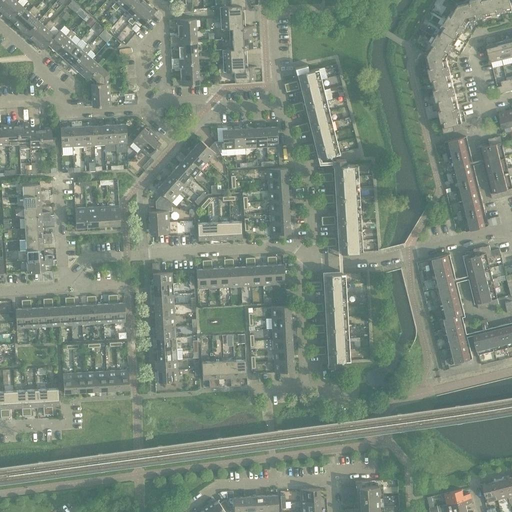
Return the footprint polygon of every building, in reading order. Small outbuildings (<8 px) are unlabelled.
[(0,0),(0,10),(3,13),(14,0),(15,0),(17,2),(18,0),(0,0)] [(15,0),(14,0),(3,13),(11,21),(23,7),(17,2),(15,0)] [(121,0),(119,3),(121,5),(127,10),(136,0),(121,0)] [(143,0),(136,0),(127,10),(133,15),(130,18),(135,22),(137,20),(135,17),(147,4),(143,0)] [(223,6),(223,7),(223,17),(224,29),(232,29),(233,39),(252,38),(252,26),(242,27),(242,16),(241,9),(251,9),(250,0),(230,0),(231,6),(223,6)] [(511,0),(476,0),(458,4),(428,54),(440,104),(438,105),(441,116),(443,116),(447,131),(460,128),(459,123),(463,122),(456,93),(458,93),(456,86),(454,86),(451,72),(453,72),(451,65),(449,65),(447,57),(451,51),(453,52),(457,46),(454,45),(462,32),(464,33),(468,27),(466,26),(470,20),(478,18),(478,20),(485,18),(485,16),(511,9),(511,0)] [(147,4),(135,17),(137,20),(143,25),(156,11),(147,4)] [(192,4),(180,5),(181,13),(192,12),(192,9),(192,4)] [(77,5),(72,10),(76,13),(80,8),(77,5)] [(23,7),(11,21),(19,28),(31,14),(34,16),(36,13),(31,9),(29,12),(23,7)] [(31,14),(19,28),(27,35),(39,21),(34,16),(31,14)] [(91,17),(87,22),(92,26),(96,22),(91,17)] [(196,19),(177,20),(178,31),(196,30),(196,19)] [(39,21),(27,35),(35,42),(47,28),(50,30),(52,28),(47,23),(45,26),(39,21)] [(47,28),(35,42),(43,50),(48,44),(55,35),(50,30),(47,28)] [(48,44),(56,51),(68,38),(66,35),(60,30),(55,35),(48,44)] [(196,30),(178,31),(179,42),(197,41),(196,30)] [(68,38),(56,51),(64,59),(76,45),(71,40),(73,37),(68,33),(66,35),(68,38)] [(225,49),(225,50),(226,61),(244,60),(244,49),(253,49),(252,38),(233,39),(233,49),(225,49)] [(511,54),(508,40),(498,42),(502,59),(511,56),(511,54)] [(197,41),(179,42),(179,52),(198,52),(197,41)] [(502,59),(498,42),(487,45),(491,62),(502,59)] [(76,45),(64,59),(72,66),(84,52),(87,54),(89,51),(84,47),(82,50),(76,45)] [(84,52),(72,66),(80,73),(92,59),(87,54),(84,52)] [(198,52),(179,52),(180,63),(198,62),(198,52)] [(92,59),(80,73),(88,80),(92,76),(101,66),(106,61),(103,58),(98,64),(92,59)] [(244,60),(226,61),(226,72),(234,72),(235,82),(255,81),(254,67),(245,67),(244,60)] [(180,70),(180,74),(199,73),(198,62),(180,63),(177,63),(172,64),(172,69),(176,68),(176,71),(180,70)] [(307,65),(295,68),(297,74),(300,73),(302,84),(321,79),(319,68),(309,71),(307,65)] [(91,84),(92,95),(110,94),(109,74),(101,66),(92,76),(96,80),(97,84),(91,84)] [(199,84),(199,73),(180,74),(181,80),(173,80),(173,86),(199,84)] [(321,79),(302,84),(305,94),(324,90),(321,79)] [(324,90),(305,94),(308,105),(327,100),(324,90)] [(137,93),(125,94),(125,105),(137,104),(137,93)] [(110,94),(92,95),(92,107),(111,106),(110,94)] [(327,100),(308,105),(310,115),(329,111),(327,100)] [(511,124),(511,109),(499,113),(503,127),(511,124)] [(329,111),(310,115),(313,126),(332,121),(329,111)] [(438,111),(427,113),(429,119),(439,117),(438,111)] [(332,121),(313,126),(315,136),(334,132),(332,121)] [(22,126),(18,127),(19,144),(20,149),(42,148),(41,130),(37,131),(36,129),(30,129),(30,124),(22,125),(22,126)] [(115,124),(104,125),(105,145),(116,144),(115,124)] [(126,124),(115,124),(116,144),(127,143),(126,124)] [(14,125),(8,126),(9,145),(19,144),(18,127),(14,127),(14,125)] [(104,125),(93,126),(94,145),(105,145),(104,125)] [(0,145),(9,145),(8,126),(1,126),(1,128),(0,127),(0,145)] [(83,126),(72,127),(73,147),(84,146),(83,126)] [(93,126),(83,126),(84,146),(94,145),(93,126)] [(73,147),(72,127),(60,128),(62,147),(73,147)] [(266,127),(255,128),(256,147),(267,147),(266,127)] [(277,127),(266,127),(267,147),(278,146),(277,127)] [(45,130),(41,130),(42,148),(53,147),(52,128),(45,129),(45,130)] [(129,137),(142,148),(154,134),(149,130),(148,131),(145,128),(136,137),(132,133),(129,137)] [(244,128),(234,129),(235,149),(245,148),(244,128)] [(255,128),(244,128),(245,148),(256,147),(255,128)] [(223,141),(215,142),(220,153),(224,152),(225,152),(226,151),(226,150),(227,149),(235,149),(234,129),(222,130),(223,141)] [(334,132),(315,136),(318,147),(337,142),(334,132)] [(154,134),(142,148),(152,157),(155,160),(163,151),(158,147),(162,143),(158,140),(159,139),(154,134)] [(488,139),(490,145),(502,142),(500,136),(488,139)] [(443,154),(444,158),(471,152),(467,137),(445,142),(448,153),(443,154)] [(201,140),(193,149),(208,162),(215,153),(217,155),(220,153),(215,142),(209,148),(201,140)] [(480,147),(483,159),(484,163),(506,158),(503,147),(508,146),(507,141),(502,142),(490,145),(483,147),(482,146),(480,147)] [(337,142),(318,147),(321,158),(340,153),(337,142)] [(193,149),(186,157),(201,170),(208,162),(193,149)] [(471,152),(444,158),(445,162),(450,161),(452,172),(474,166),(471,152)] [(152,157),(145,164),(148,167),(155,160),(152,157)] [(186,157),(179,165),(194,178),(201,170),(186,157)] [(506,158),(484,163),(487,178),(511,171),(511,167),(508,168),(506,158)] [(345,159),(332,160),(332,164),(332,167),(336,167),(337,177),(355,176),(354,165),(346,165),(345,159)] [(179,165),(172,173),(186,186),(194,178),(179,165)] [(450,184),(451,188),(478,181),(474,166),(452,172),(455,182),(450,184)] [(267,169),(268,180),(288,179),(287,168),(267,169)] [(511,171),(487,178),(491,193),(511,187),(511,183),(510,176),(511,175),(511,171)] [(172,173),(165,181),(179,194),(186,186),(172,173)] [(355,176),(337,177),(337,188),(355,187),(355,176)] [(288,179),(268,180),(268,191),(288,190),(288,179)] [(165,181),(157,189),(164,195),(157,202),(172,207),(174,204),(172,202),(179,194),(165,181)] [(478,181),(451,188),(452,192),(457,190),(459,201),(481,196),(478,181)] [(22,185),(23,197),(41,196),(40,184),(22,185)] [(355,187),(337,188),(338,198),(356,197),(355,187)] [(511,187),(491,193),(493,199),(511,194),(511,187)] [(288,190),(268,191),(269,202),(289,200),(288,190)] [(41,196),(23,197),(24,207),(42,206),(41,196)] [(457,213),(458,217),(485,210),(481,196),(459,201),(462,211),(457,213)] [(356,197),(338,198),(339,209),(356,208),(356,197)] [(289,200),(269,202),(270,212),(289,211),(289,200)] [(158,211),(149,212),(150,223),(169,222),(169,211),(172,211),(172,207),(157,202),(158,211)] [(119,205),(108,206),(109,226),(120,225),(119,205)] [(42,206),(24,207),(24,218),(42,217),(42,206)] [(108,206),(97,207),(98,226),(109,226),(108,206)] [(87,227),(86,207),(75,208),(76,228),(87,227)] [(97,207),(86,207),(87,227),(98,226),(97,207)] [(356,208),(339,209),(339,220),(357,219),(356,208)] [(485,210),(458,217),(459,221),(464,220),(467,231),(489,225),(485,210)] [(289,211),(270,212),(270,223),(290,222),(289,211)] [(44,217),(42,217),(24,218),(25,229),(43,228),(42,222),(51,221),(51,217),(44,217)] [(357,219),(339,220),(340,231),(358,230),(357,219)] [(230,221),(220,222),(220,240),(231,239),(230,221)] [(242,221),(230,221),(231,239),(242,239),(242,221)] [(169,222),(150,223),(150,234),(170,233),(169,222)] [(210,240),(209,222),(197,223),(198,241),(210,240)] [(220,222),(209,222),(210,240),(220,240),(220,222)] [(290,222),(270,223),(271,234),(291,233),(290,222)] [(25,229),(26,240),(43,239),(43,228),(25,229)] [(358,230),(340,231),(340,242),(358,241),(358,230)] [(26,240),(20,240),(20,251),(26,251),(44,250),(44,244),(52,243),(52,238),(46,239),(43,239),(26,240)] [(358,241),(340,242),(341,253),(359,252),(358,241)] [(474,250),(475,256),(486,253),(488,258),(492,256),(490,246),(474,250)] [(45,260),(47,260),(53,260),(53,255),(44,256),(44,250),(26,251),(27,261),(45,260)] [(464,258),(469,276),(475,303),(478,303),(497,298),(495,287),(499,286),(497,278),(493,279),(488,258),(486,253),(475,256),(467,258),(467,257),(464,258)] [(426,272),(427,276),(454,269),(450,254),(428,260),(431,271),(426,272)] [(45,260),(27,261),(28,273),(45,272),(45,260)] [(284,264),(272,265),(273,284),(285,284),(284,264)] [(262,265),(251,266),(252,286),(263,285),(262,265)] [(272,265),(262,265),(263,285),(273,284),(272,265)] [(251,266),(240,267),(241,286),(252,286),(251,266)] [(229,267),(218,268),(220,287),(230,287),(229,267)] [(240,267),(229,267),(230,287),(241,286),(240,267)] [(198,289),(209,288),(208,268),(196,269),(198,289)] [(218,268),(208,268),(209,288),(220,287),(218,268)] [(454,269),(427,276),(428,280),(433,279),(436,289),(458,284),(454,269)] [(153,273),(153,285),(173,283),(172,272),(153,273)] [(342,273),(325,274),(326,285),(346,284),(345,273),(342,273)] [(173,283),(153,285),(154,295),(174,294),(173,283)] [(346,284),(326,285),(327,296),(346,295),(346,284)] [(433,301),(434,305),(461,299),(458,284),(436,289),(438,300),(433,301)] [(174,294),(154,295),(155,306),(174,305),(174,294)] [(346,295),(327,296),(327,307),(347,306),(346,295)] [(497,298),(478,303),(479,309),(499,304),(497,298)] [(461,299),(434,305),(435,309),(440,308),(443,318),(440,319),(443,330),(438,331),(439,335),(466,328),(462,314),(465,314),(461,299)] [(125,302),(113,303),(115,323),(126,322),(125,302)] [(113,303),(103,304),(104,323),(115,323),(113,303)] [(92,304),(81,305),(82,325),(93,324),(92,304)] [(103,304),(92,304),(93,324),(104,323),(103,304)] [(70,305),(59,306),(61,326),(71,325),(70,305)] [(81,305),(70,305),(71,325),(82,325),(81,305)] [(174,305),(155,306),(155,317),(175,316),(174,305)] [(59,306),(49,307),(50,326),(61,326),(59,306)] [(271,307),(272,318),(291,317),(291,306),(271,307)] [(347,306),(327,307),(328,318),(348,317),(347,306)] [(38,307),(27,308),(28,328),(39,327),(38,307)] [(49,307),(38,307),(39,327),(50,326),(49,307)] [(17,328),(28,328),(27,308),(16,309),(17,328)] [(175,316),(155,317),(156,328),(175,327),(175,316)] [(291,317),(272,318),(272,329),(292,328),(291,317)] [(348,317),(328,318),(328,328),(348,327),(348,317)] [(511,322),(503,325),(510,352),(511,350),(511,322)] [(503,325),(489,328),(494,350),(505,348),(506,352),(510,352),(503,325)] [(175,327),(156,328),(156,338),(176,337),(175,327)] [(348,327),(328,328),(329,339),(349,338),(348,327)] [(292,328),(272,329),(273,340),(292,339),(292,328)] [(466,328),(439,335),(440,339),(445,338),(447,348),(469,343),(466,328)] [(494,350),(489,328),(474,332),(480,359),(485,358),(484,353),(494,350)] [(176,337),(156,338),(157,350),(177,348),(176,337)] [(349,338),(329,339),(330,350),(349,349),(349,338)] [(292,339),(273,340),(273,350),(293,349),(292,339)] [(469,343),(447,348),(450,359),(445,360),(446,365),(473,358),(469,343)] [(182,348),(177,348),(157,350),(158,360),(177,359),(182,359),(182,348)] [(293,349),(273,350),(274,361),(294,360),(293,349)] [(330,361),(327,362),(328,367),(340,366),(340,361),(350,360),(349,349),(330,350),(330,361)] [(177,359),(158,360),(158,371),(178,370),(177,359)] [(246,359),(234,360),(236,378),(247,377),(246,359)] [(234,360),(224,361),(225,379),(236,378),(234,360)] [(294,360),(274,361),(275,372),(294,371),(294,360)] [(214,379),(213,361),(202,362),(203,380),(214,379)] [(224,361),(213,361),(214,379),(225,379),(224,361)] [(117,370),(107,371),(108,391),(118,390),(117,370)] [(129,370),(117,370),(118,390),(130,389),(129,370)] [(178,370),(158,371),(159,382),(179,381),(178,370)] [(107,371),(96,372),(97,391),(108,391),(107,371)] [(85,372),(74,373),(75,392),(86,392),(85,372)] [(96,372),(85,372),(86,392),(97,391),(96,372)] [(75,392),(74,373),(63,373),(64,393),(75,392)] [(58,388),(47,389),(48,406),(59,406),(58,388)] [(36,389),(26,390),(27,408),(37,407),(36,389)] [(47,389),(36,389),(37,407),(48,406),(47,389)] [(15,390),(4,391),(5,409),(16,408),(15,390)] [(26,390),(15,390),(16,408),(27,408),(26,390)] [(504,479),(494,481),(498,499),(508,497),(504,479)] [(368,480),(355,481),(356,487),(359,486),(359,498),(379,497),(378,485),(368,486),(368,480)] [(494,481),(483,484),(488,502),(498,499),(494,481)] [(300,490),(301,501),(320,500),(320,488),(300,490)] [(445,493),(447,504),(472,498),(470,493),(464,495),(462,489),(445,493)] [(267,511),(266,495),(256,496),(256,511),(267,511)] [(278,511),(278,495),(266,495),(267,511),(278,511)] [(256,511),(256,496),(245,497),(245,511),(256,511)] [(245,511),(245,497),(234,497),(234,511),(245,511)] [(379,497),(359,498),(360,509),(380,507),(379,497)] [(472,498),(447,504),(449,511),(456,511),(467,509),(466,504),(473,502),(472,498)] [(213,502),(208,505),(212,511),(228,511),(232,510),(225,500),(220,503),(218,500),(214,503),(213,502)] [(320,500),(301,501),(301,511),(321,510),(320,500)]
